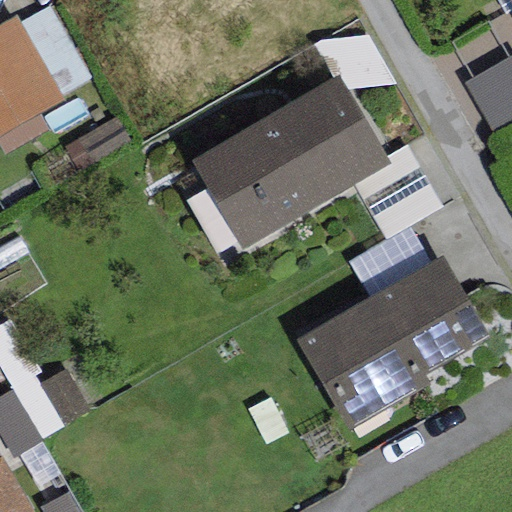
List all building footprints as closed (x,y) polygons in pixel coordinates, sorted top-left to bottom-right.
[(49,7),(19,25),(61,95),(91,77),(49,7)] [(19,25),(15,17),(0,25),(0,150),(4,156),(49,130),(39,114),(63,101),(61,95),(19,25)] [(511,55),(462,83),(491,135),(511,123),(511,55)] [(385,157),(337,75),(189,161),(241,250),(352,185),(389,164),(385,157)] [(129,141),(114,118),(63,149),(78,173),(129,141)] [(406,145),(385,157),(389,164),(352,185),(385,241),(409,227),(442,207),(406,145)] [(385,241),(348,263),(369,299),(430,262),(409,227),(385,241)] [(488,337),(441,256),(430,262),(369,299),(296,341),(349,432),(429,386),(423,375),(488,337)] [(9,321),(0,326),(0,368),(12,390),(42,441),(64,428),(39,384),(34,376),(39,374),(9,321)] [(66,369),(39,384),(64,428),(90,413),(66,369)] [(42,441),(12,390),(0,397),(0,436),(12,458),(19,455),(40,442),(42,441)] [(59,476),(40,442),(19,455),(38,488),(59,476)] [(0,511),(32,511),(1,458),(0,458),(0,511)] [(80,511),(69,492),(39,508),(41,511),(80,511)]
